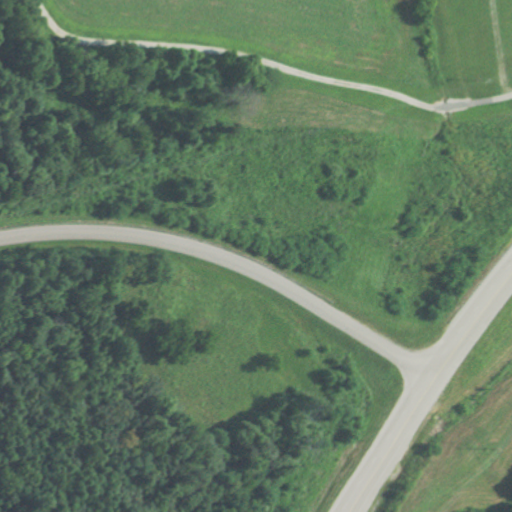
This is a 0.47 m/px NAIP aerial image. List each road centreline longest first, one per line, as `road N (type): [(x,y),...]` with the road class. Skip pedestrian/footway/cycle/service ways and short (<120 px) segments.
road 1 (tertiary): [(511,257),(424,376),(238,264),(133,233),(0,238)]
road 2 (tertiary): [(424,376),(346,511)]
